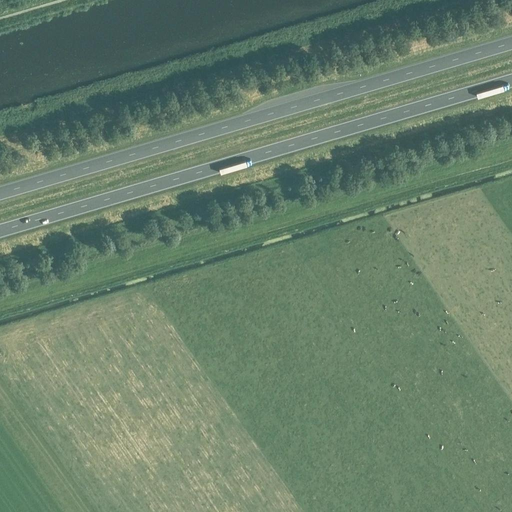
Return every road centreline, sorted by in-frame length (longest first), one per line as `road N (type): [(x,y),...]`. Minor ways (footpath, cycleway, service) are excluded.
road 1 (trunk): [(511,41),(0,193)]
road 2 (trunk): [(0,233),(511,82)]
